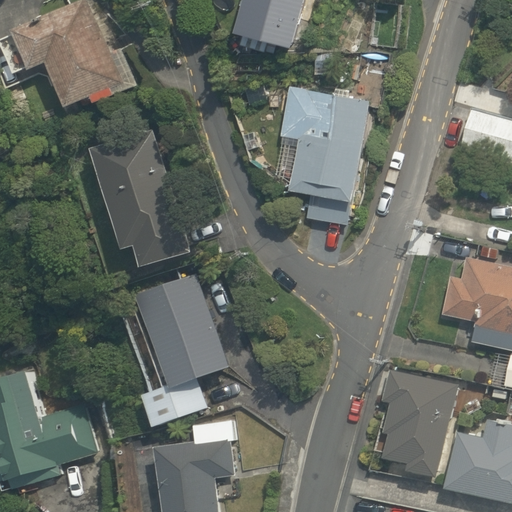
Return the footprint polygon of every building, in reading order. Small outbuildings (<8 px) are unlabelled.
[(328,0),(262,0),(250,45),(311,62),(328,0)] [(123,57),(98,5),(23,41),(42,81),(62,72),(86,121),(150,90),(132,52),(123,57)] [(311,206),(308,222),(354,232),(357,216),(379,221),(402,114),(295,90),(283,145),(302,149),(291,201),(311,206)] [(511,117),(465,107),(454,151),(511,164),(511,117)] [(165,134),(107,153),(142,264),(156,259),(164,282),(207,268),(165,134)] [(511,264),(467,256),(462,281),(446,278),(439,313),(471,320),(467,338),(511,346),(511,264)] [(243,378),(209,285),(143,309),(170,384),(150,391),(165,434),(216,416),(207,391),(243,378)] [(511,352),(507,351),(499,382),(511,385),(511,352)] [(460,382),(392,367),(373,450),(406,458),(404,466),(438,474),(460,382)] [(66,461),(99,452),(87,407),(54,416),(44,378),(0,390),(0,407),(3,420),(0,420),(0,449),(12,496),(71,480),(66,461)] [(479,437),(454,432),(443,482),(511,495),(511,422),(483,416),(479,437)] [(226,511),(222,491),(248,485),(234,421),(201,428),(205,445),(167,453),(179,511),(226,511)]
